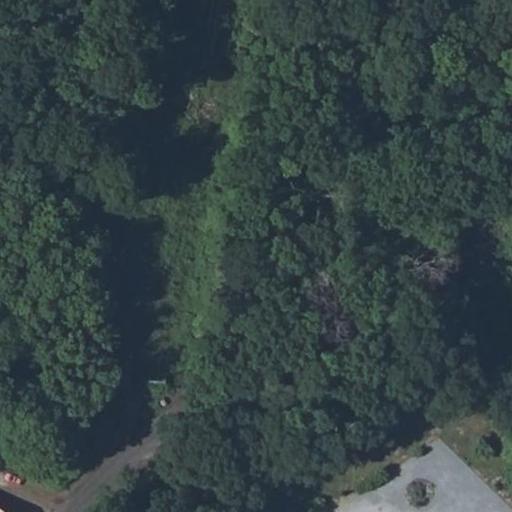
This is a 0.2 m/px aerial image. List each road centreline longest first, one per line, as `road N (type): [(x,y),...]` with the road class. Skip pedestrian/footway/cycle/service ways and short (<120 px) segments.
road 1 (track): [(92,0),(145,427),(232,511)]
road 2 (unclassified): [(75,511),(145,427),(511,225)]
